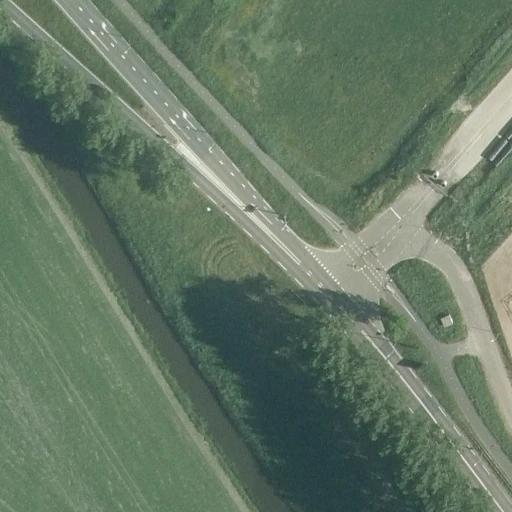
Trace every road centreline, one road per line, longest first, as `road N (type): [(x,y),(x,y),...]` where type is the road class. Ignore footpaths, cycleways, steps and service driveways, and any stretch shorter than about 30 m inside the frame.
road 1 (tertiary): [(0,1),(299,263)]
road 2 (tertiary): [(299,263),(64,0)]
road 3 (tertiary): [(502,511),(299,263)]
